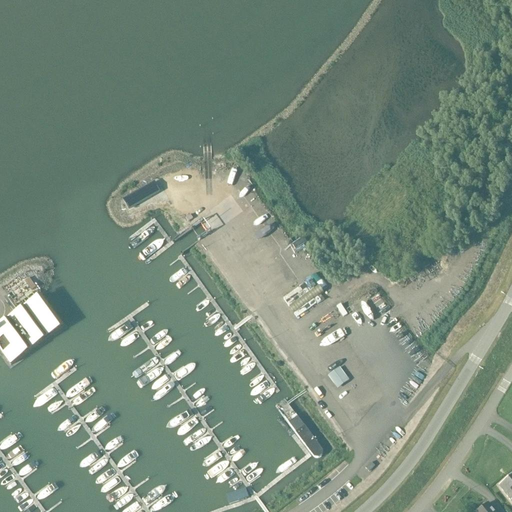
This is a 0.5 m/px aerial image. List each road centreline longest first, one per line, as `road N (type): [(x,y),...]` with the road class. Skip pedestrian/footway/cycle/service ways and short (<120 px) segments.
road 1 (tertiary): [(511,297),(422,446),(362,511)]
road 2 (residential): [(414,511),(511,372)]
road 3 (unknown): [(401,417),(394,352),(358,305)]
